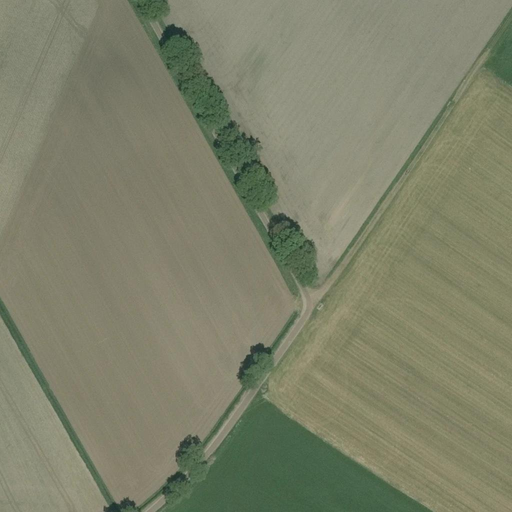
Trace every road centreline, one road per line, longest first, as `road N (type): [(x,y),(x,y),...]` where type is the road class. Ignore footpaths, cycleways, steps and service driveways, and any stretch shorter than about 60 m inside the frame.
road 1 (unclassified): [(149,511),(210,450),(306,306),(305,291),(140,0)]
road 2 (track): [(511,17),(306,306)]
